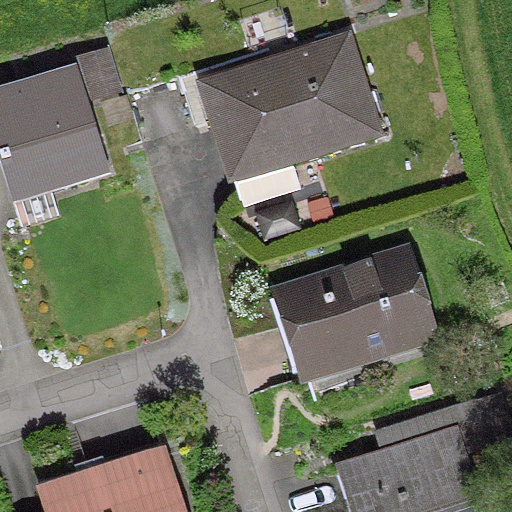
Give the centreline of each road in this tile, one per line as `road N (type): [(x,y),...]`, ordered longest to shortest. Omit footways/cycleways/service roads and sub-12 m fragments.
road 1 (residential): [(264,511),(210,370),(113,376),(0,412)]
road 2 (track): [(511,172),(491,122),(465,0)]
